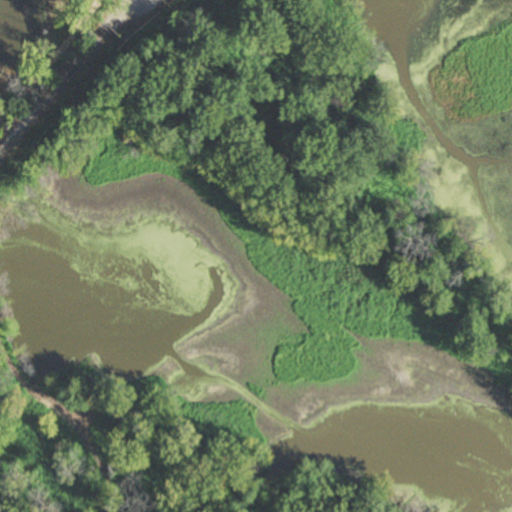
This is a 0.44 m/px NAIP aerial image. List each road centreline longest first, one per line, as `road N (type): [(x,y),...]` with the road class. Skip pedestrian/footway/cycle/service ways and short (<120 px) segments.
road 1 (track): [(267,511),(58,379),(0,332)]
road 2 (track): [(386,229),(217,0)]
